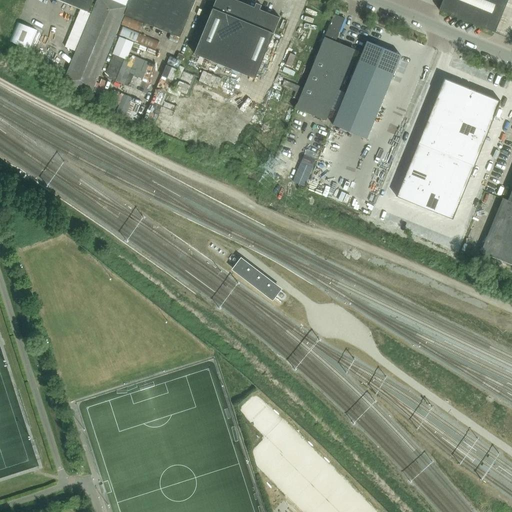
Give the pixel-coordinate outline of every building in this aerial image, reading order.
[(57,0),(88,13),(93,0),(57,0)] [(124,15),(127,7),(109,0),(97,0),(62,82),(91,94),(124,15)] [(194,0),(130,0),(127,7),(124,15),(181,38),(196,0),(194,0)] [(256,79),(280,18),(235,0),(216,0),(194,54),(256,79)] [(495,33),(506,6),(505,6),(507,1),(508,2),(508,0),(443,0),(439,10),(495,33)] [(66,47),(75,51),(91,14),(82,11),(66,47)] [(326,120),(354,51),(335,43),(345,19),(334,15),(304,88),(301,94),(296,108),(326,120)] [(125,16),(121,25),(140,32),(143,24),(125,16)] [(37,31),(17,23),(9,43),(29,51),(37,31)] [(123,27),(119,36),(156,51),(160,41),(123,27)] [(120,37),(113,54),(127,60),(134,43),(120,37)] [(367,42),(333,125),(367,139),(401,56),(367,42)] [(162,112),(177,70),(178,70),(182,58),(171,54),(146,122),(151,124),(154,115),(158,117),(160,111),(162,112)] [(202,80),(212,84),(216,75),(206,70),(202,80)] [(438,95),(437,98),(465,109),(473,90),(444,79),(438,95)] [(284,80),(282,86),(296,92),(301,94),(304,88),(298,86),(284,80)] [(184,81),(180,88),(188,92),(191,85),(184,81)] [(134,123),(144,100),(118,90),(108,112),(134,123)] [(473,90),(465,109),(493,120),(494,118),(501,102),(473,90)] [(91,95),(88,101),(107,110),(109,105),(91,95)] [(437,98),(432,109),(460,121),(465,109),(437,98)] [(432,109),(428,121),(455,132),(460,121),(432,109)] [(465,109),(460,121),(488,132),(493,120),(465,109)] [(428,121),(423,132),(451,144),(455,132),(428,121)] [(460,121),(455,132),(483,143),(488,132),(460,121)] [(423,132),(418,144),(446,155),(451,144),(423,132)] [(455,132),(451,144),(479,155),(483,143),(455,132)] [(418,144),(414,155),(441,167),(446,155),(418,144)] [(451,144),(446,155),(474,166),(479,155),(451,144)] [(304,155),(301,164),(312,168),(316,160),(304,155)] [(414,155),(409,167),(437,178),(441,167),(414,155)] [(446,155),(441,167),(469,178),(474,166),(446,155)] [(409,167),(404,178),(414,182),(423,186),(432,190),(437,178),(409,167)] [(441,167),(437,178),(465,189),(469,178),(441,167)] [(404,178),(397,197),(406,201),(414,182),(404,178)] [(437,178),(432,190),(441,193),(451,197),(460,201),(465,189),(437,178)] [(414,182),(406,201),(415,205),(423,186),(414,182)] [(423,186),(415,205),(424,208),(432,190),(423,186)] [(503,199),(481,252),(480,253),(511,265),(511,189),(508,201),(503,199)] [(432,190),(424,208),(434,212),(441,193),(432,190)] [(357,204),(356,206),(362,208),(366,197),(354,193),(351,202),(357,204)] [(441,193),(434,212),(443,216),(451,197),(441,193)] [(451,197),(443,216),(452,220),(460,201),(451,197)] [(381,209),(379,215),(397,222),(399,217),(381,209)] [(232,270),(272,301),(273,300),(274,299),(275,298),(276,297),(281,290),(282,289),(242,258),(241,258),(240,259),(235,266),(233,268),(233,269),(232,270)] [(380,511),(299,433),(263,470),(306,511),(380,511)]
